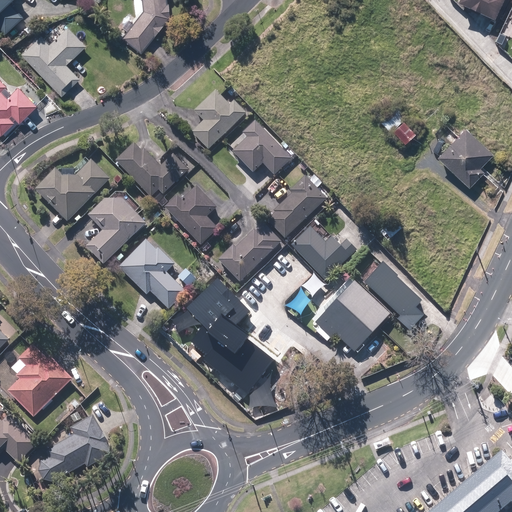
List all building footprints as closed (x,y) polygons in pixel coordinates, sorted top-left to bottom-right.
[(0,0),(0,25),(8,34),(25,17),(14,5),(19,0),(0,0)] [(125,38),(144,53),(157,37),(158,38),(166,28),(165,27),(171,19),(174,18),(172,5),(170,5),(169,0),(144,0),(145,1),(147,12),(136,25),(131,20),(125,28),(130,32),(125,38)] [(457,0),(455,5),(479,16),(490,22),(500,0),(457,0)] [(25,56),(64,97),(82,79),(69,66),(89,47),(71,29),(52,46),(44,38),(25,56)] [(117,36),(121,40),(126,36),(122,32),(117,36)] [(7,39),(11,43),(15,39),(11,35),(7,39)] [(0,131),(4,136),(17,123),(12,119),(15,116),(22,124),(39,107),(22,89),(11,100),(4,93),(9,87),(0,78),(0,131)] [(239,82),(234,88),(245,98),(250,92),(239,82)] [(195,133),(211,150),(249,115),(237,102),(233,107),(219,92),(198,112),(207,122),(195,133)] [(392,130),(405,143),(415,133),(403,120),(406,117),(397,107),(395,107),(389,105),(376,117),(382,123),(381,124),(389,133),(392,130)] [(265,164),(277,176),(294,160),(258,122),(247,134),(251,138),(236,153),(256,173),(265,164)] [(435,159),(467,189),(482,174),(477,170),(490,157),(463,131),(459,135),(435,159)] [(162,191),(166,195),(191,172),(176,156),(163,168),(147,151),(145,153),(137,145),(119,161),(151,195),(154,191),(157,194),(162,191)] [(39,187),(70,219),(114,177),(95,158),(79,174),(66,174),(59,167),(39,187)] [(116,181),(120,185),(124,181),(120,177),(116,181)] [(271,222),(287,239),(330,200),(309,178),(294,191),(296,194),(277,212),(279,214),(271,222)] [(169,209),(203,246),(220,230),(210,218),(219,209),(199,188),(185,201),(181,198),(169,209)] [(89,245),(106,263),(149,223),(127,200),(109,199),(91,214),(106,230),(89,245)] [(381,230),(389,239),(402,227),(395,218),(381,230)] [(222,261),(242,283),(284,243),(267,225),(258,233),(258,232),(238,250),(236,247),(222,261)] [(325,279),(356,249),(346,239),(340,245),(331,236),(326,241),(310,225),(290,244),(325,279)] [(152,291),(170,310),(188,293),(169,273),(177,265),(162,249),(159,252),(149,242),(123,268),(149,295),(152,291)] [(397,318),(410,330),(424,314),(415,307),(422,300),(397,276),(398,275),(383,260),(363,281),(400,315),(397,318)] [(313,275),(306,267),(298,274),(305,282),(313,275)] [(189,268),(182,276),(192,286),(199,278),(189,268)] [(248,394),(273,360),(247,338),(249,336),(236,325),(249,311),(218,278),(187,308),(202,325),(191,341),(208,354),(204,359),(248,394)] [(355,278),(314,321),(331,337),(334,333),(355,353),(392,313),(355,278)] [(0,350),(12,339),(0,327),(0,308),(0,309),(0,308),(0,350)] [(11,390),(36,416),(75,378),(53,355),(50,358),(36,343),(22,357),(29,365),(19,375),(23,379),(11,390)] [(72,405),(77,410),(81,405),(77,400),(72,405)] [(5,446),(21,462),(41,442),(24,425),(26,422),(14,411),(5,421),(1,417),(7,411),(0,403),(0,445),(2,448),(5,446)] [(73,416),(76,422),(83,418),(80,412),(73,416)] [(48,450),(63,477),(88,463),(90,466),(115,453),(110,442),(112,441),(96,414),(74,427),(77,433),(48,450)] [(500,511),(511,502),(511,457),(505,449),(431,511),(500,511)]
